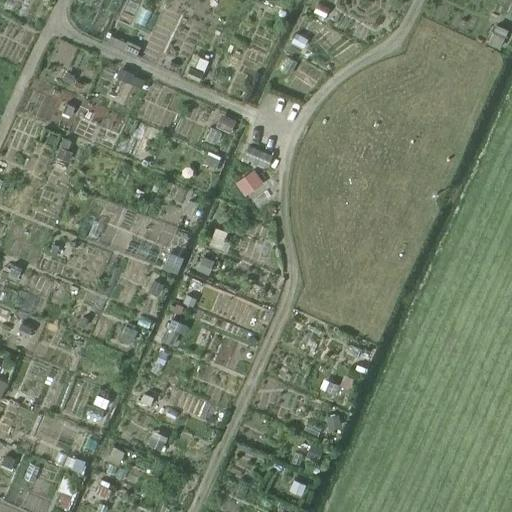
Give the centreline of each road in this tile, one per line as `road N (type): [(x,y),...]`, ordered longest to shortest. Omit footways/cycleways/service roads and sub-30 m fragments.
road 1 (track): [(424,0),(412,29),(328,89),(293,131),(285,159),(293,279),(287,309),(198,511)]
road 2 (track): [(293,131),(52,28)]
road 3 (track): [(0,140),(66,0)]
